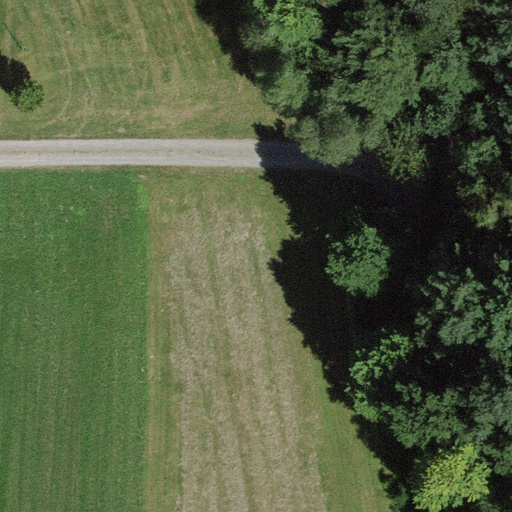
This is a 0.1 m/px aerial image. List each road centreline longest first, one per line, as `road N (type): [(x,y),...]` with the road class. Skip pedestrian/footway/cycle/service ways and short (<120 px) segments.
road 1 (track): [(397,156),(511,500)]
road 2 (track): [(347,158),(0,153)]
road 3 (track): [(347,158),(511,141)]
